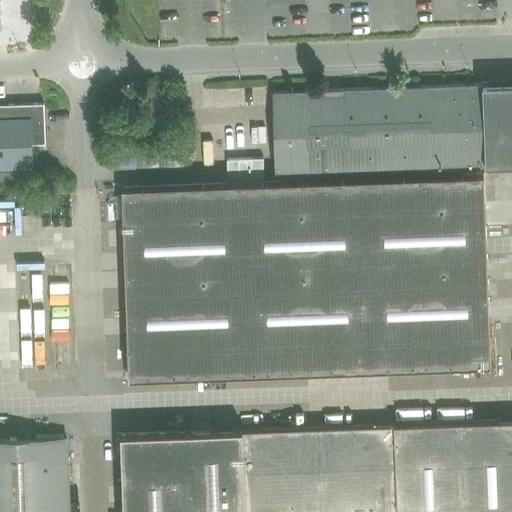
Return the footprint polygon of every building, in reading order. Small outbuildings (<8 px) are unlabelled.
[(511,82),(500,83),(273,92),(276,173),(312,172),(312,180),(263,182),(262,157),(223,159),(224,183),(122,187),(129,378),(491,364),(484,173),(322,179),(322,172),(504,164),(511,164),(511,82)] [(147,112),(167,111),(172,110),(172,95),(165,96),(165,89),(147,90),(148,96),(121,97),(121,112),(147,111),(147,112)] [(45,143),(44,110),(43,103),(0,104),(0,167),(32,166),(31,143),(45,143)] [(147,112),(148,133),(168,132),(167,111),(147,112)] [(0,184),(29,185),(30,174),(0,173),(0,184)] [(56,361),(52,336),(44,337),(39,309),(29,310),(34,335),(16,339),(21,368),(56,361)] [(242,429),(120,434),(123,511),(511,511),(511,419),(242,430),(242,429)] [(0,511),(68,511),(66,437),(0,439),(0,511)]
